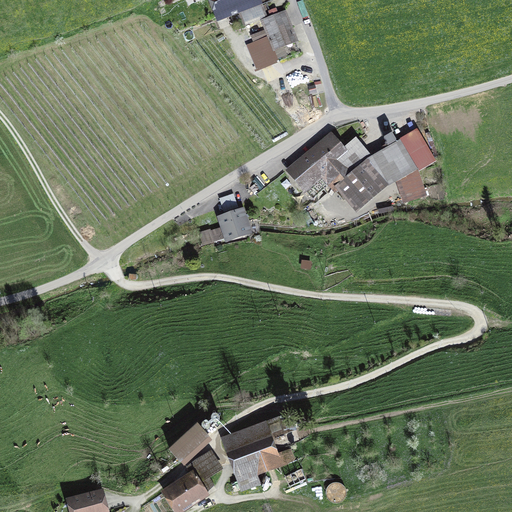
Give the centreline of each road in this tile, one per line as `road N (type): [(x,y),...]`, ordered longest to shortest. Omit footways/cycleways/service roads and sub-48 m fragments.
road 1 (track): [(239,406),(350,387),(440,348),(467,345),(482,333),(477,309),(333,301),(218,281),(138,291),(124,289),(103,260)]
road 2 (unclassified): [(0,302),(51,290),(322,122),(511,78)]
road 3 (track): [(134,511),(227,426),(268,403)]
